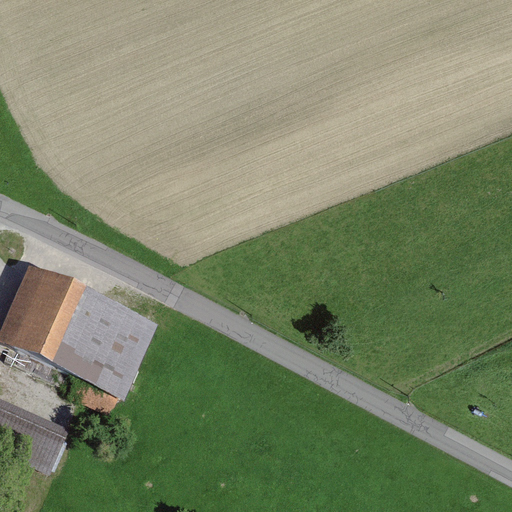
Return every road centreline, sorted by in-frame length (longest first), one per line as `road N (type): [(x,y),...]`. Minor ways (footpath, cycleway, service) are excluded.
road 1 (unclassified): [(0,206),(511,466)]
road 2 (track): [(385,400),(511,339)]
